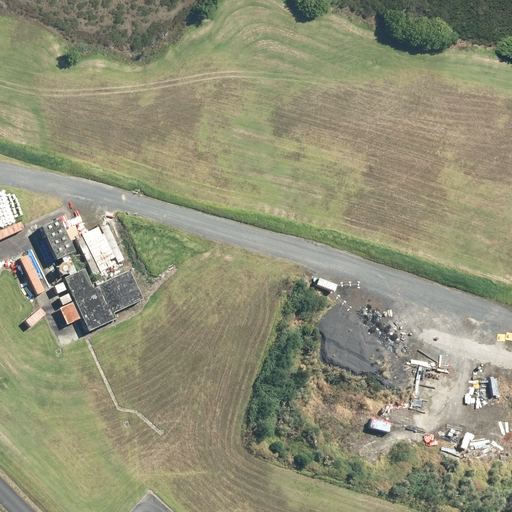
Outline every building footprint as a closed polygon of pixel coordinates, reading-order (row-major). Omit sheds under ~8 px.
[(60,219),(42,227),(57,259),(75,251),(60,219)] [(76,239),(94,275),(125,260),(106,223),(82,235),(83,236),(76,239)] [(83,318),(89,331),(117,318),(114,313),(144,299),(130,270),(93,287),(84,268),(64,277),(75,301),(60,307),(68,324),(83,318)] [(10,270),(1,275),(10,293),(19,289),(10,270)] [(43,298),(32,304),(41,323),(52,317),(43,298)]
